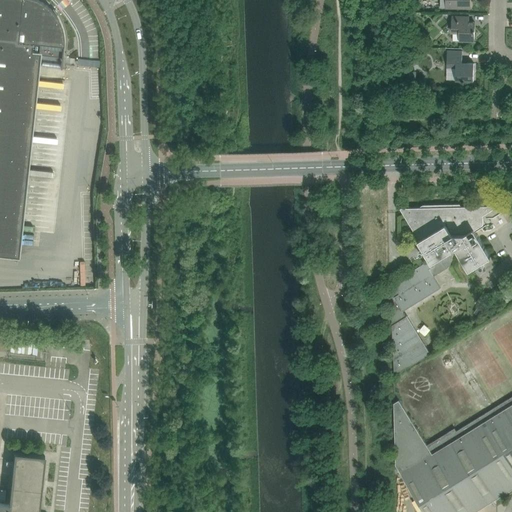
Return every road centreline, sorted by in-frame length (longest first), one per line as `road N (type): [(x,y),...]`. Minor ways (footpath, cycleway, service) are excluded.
road 1 (secondary): [(134,511),(133,305)]
road 2 (tertiary): [(511,166),(323,166)]
road 3 (secondary): [(105,0),(123,69),(126,174)]
road 4 (secondary): [(147,174),(143,52),(128,0)]
road 5 (tertiary): [(147,174),(323,166)]
road 6 (track): [(339,154),(337,0)]
road 7 (secondary): [(133,305),(145,279),(147,174)]
road 8 (unclassified): [(133,305),(0,308)]
road 9 (secondary): [(126,174),(124,282),(133,305)]
